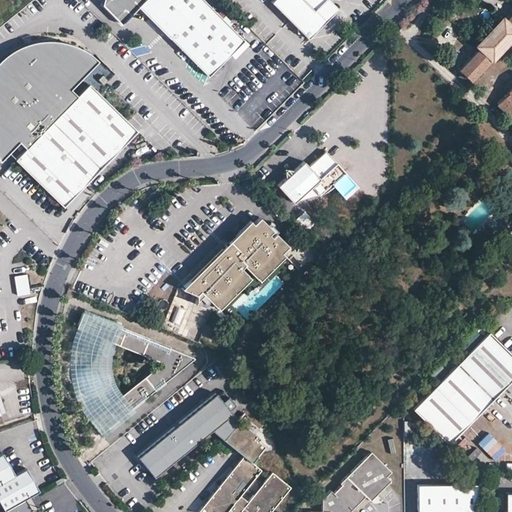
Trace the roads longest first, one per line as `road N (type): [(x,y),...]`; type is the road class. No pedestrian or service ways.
road 1 (unclassified): [(107,511),(74,467),(51,410),(45,330),(63,259),(105,199),(131,179),(251,153),(405,0)]
road 2 (unknown): [(90,492),(229,373)]
